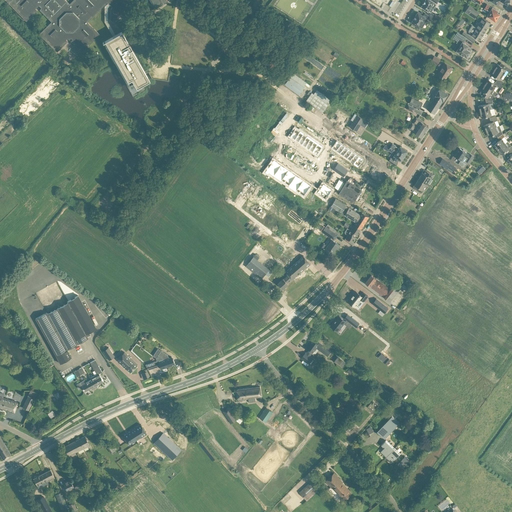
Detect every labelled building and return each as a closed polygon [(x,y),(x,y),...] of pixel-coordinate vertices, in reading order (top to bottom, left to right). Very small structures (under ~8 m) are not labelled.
[(112,7),(110,9),(110,20),(112,22),(130,4),(126,0),(5,0),(26,21),(37,10),(35,8),(39,5),(41,8),(39,10),(51,22),(39,34),(57,52),(68,41),(66,39),(67,38),(69,40),(71,38),(72,39),(70,41),(81,52),(99,34),(87,22),(107,2),(112,7)] [(428,11),(431,13),(434,7),(437,3),(438,0),(425,0),(425,1),(425,0),(423,3),(424,3),(422,6),(421,6),(422,7),(422,6),(428,10),(428,11)] [(487,16),(495,21),(500,14),(497,12),(498,11),(487,4),(484,8),(487,10),(487,9),(490,11),(487,16)] [(479,11),(469,5),(466,9),(477,16),(479,11)] [(445,13),(441,11),(438,15),(435,13),(433,17),(440,21),(442,18),(445,13)] [(414,18),(411,22),(419,27),(426,17),(418,12),(415,16),(414,15),(413,17),(414,18)] [(475,27),(484,32),(490,22),(482,17),(479,23),(478,22),(475,26),(475,27)] [(472,25),(469,30),(473,33),(472,35),(480,40),(480,39),(481,39),(481,38),(481,37),(482,35),(483,35),(484,34),(484,33),(484,32),(475,27),(475,26),(472,25)] [(129,43),(127,44),(124,39),(125,38),(121,31),(104,41),(107,46),(105,47),(114,62),(116,60),(128,81),(130,79),(133,84),(147,76),(131,48),(129,43)] [(461,34),(463,36),(469,39),(471,36),(463,31),(461,34)] [(511,39),(511,37),(508,35),(503,42),(508,46),(511,39)] [(460,40),(453,50),(458,53),(459,52),(463,54),(463,55),(464,55),(467,57),(468,56),(469,56),(471,53),(470,53),(471,51),(469,50),(471,47),(460,40)] [(436,64),(440,59),(434,56),(431,61),(436,64)] [(442,76),(442,77),(443,77),(445,78),(448,72),(450,73),(453,68),(445,63),(438,74),(442,76)] [(511,69),(506,66),(504,68),(498,64),(497,64),(495,67),(495,68),(494,69),(503,75),(506,70),(509,72),(511,69)] [(500,79),(503,75),(494,69),(493,71),(493,70),(491,73),(491,74),(498,78),(496,81),(502,85),(501,84),(503,81),(500,79)] [(305,87),(304,87),(305,86),(304,85),(306,82),(293,73),(290,77),(285,84),(299,95),(305,87)] [(502,85),(496,81),(494,83),(488,79),(488,80),(487,79),(485,82),(486,83),(485,84),(493,90),(496,85),(501,88),(502,85)] [(482,89),(484,91),(482,94),(486,97),(485,98),(492,99),(497,92),(493,90),(485,84),(484,86),(483,85),(481,89),(482,89)] [(440,88),(433,99),(427,108),(434,113),(442,101),(442,102),(448,93),(440,88)] [(317,90),(314,94),(312,92),(306,100),(322,112),(328,104),(326,103),(328,101),(329,99),(317,90)] [(412,97),(409,103),(420,108),(423,103),(412,97)] [(493,103),(492,99),(485,98),(486,104),(479,106),(478,106),(479,110),(480,110),(480,111),(490,109),(489,104),(493,103)] [(423,112),(408,104),(406,109),(413,112),(414,111),(421,115),(423,112)] [(497,117),(496,117),(494,108),(490,109),(480,111),(481,113),(480,113),(481,117),(482,117),(489,115),(490,119),(497,117)] [(357,114),(357,115),(355,113),(353,116),(355,118),(350,126),(357,130),(364,119),(357,114)] [(426,132),(428,128),(428,126),(421,122),(422,121),(423,121),(416,117),(412,123),(418,127),(426,132)] [(486,131),(499,125),(497,120),(498,120),(497,117),(490,119),(491,122),(484,125),(483,126),(485,129),(486,129),(486,131)] [(422,137),(426,132),(418,127),(412,123),(409,128),(414,132),(422,137)] [(497,137),(503,134),(499,125),(486,131),(487,132),(486,133),(488,136),(489,136),(496,133),(497,137)] [(295,139),(300,131),(300,130),(300,131),(295,128),(290,136),(295,139)] [(298,141),(304,133),(300,131),(295,139),(298,141)] [(302,144),(308,135),(307,135),(307,136),(303,134),(304,133),(298,141),(302,144)] [(502,139),(507,135),(505,133),(503,134),(497,137),(500,140),(494,145),(493,145),(496,148),(498,149),(505,143),(502,139)] [(305,146),(311,138),(308,135),(302,144),(305,146)] [(309,149),(315,140),(311,138),(305,146),(309,149)] [(312,151),(318,143),(315,140),(309,149),(312,151)] [(336,151),(341,143),(337,140),(334,144),(332,147),(336,151)] [(511,144),(511,146),(508,141),(505,143),(498,149),(499,151),(498,151),(500,154),(501,154),(507,149),(509,152),(511,149),(511,144)] [(317,154),(323,146),(318,143),(312,151),(317,154),(316,154),(317,154)] [(340,153),(345,146),(341,143),(336,151),(340,153)] [(391,146),(404,155),(407,151),(400,146),(399,148),(395,146),(396,145),(393,143),(391,146)] [(391,146),(390,147),(386,144),(383,148),(388,151),(389,150),(392,153),(393,152),(395,153),(392,158),(391,157),(388,161),(395,165),(397,162),(396,161),(398,158),(401,160),(404,155),(391,146)] [(343,155),(348,148),(345,146),(340,153),(343,155)] [(347,158),(352,151),(348,148),(343,155),(347,158)] [(460,148),(457,153),(455,156),(455,157),(454,156),(454,157),(457,158),(458,157),(461,160),(460,160),(466,164),(464,163),(466,160),(469,163),(473,156),(470,154),(469,155),(466,153),(466,152),(465,152),(466,151),(463,149),(463,150),(460,148)] [(350,160),(355,153),(352,151),(347,158),(350,160)] [(353,164),(359,155),(355,153),(350,160),(354,163),(353,164)] [(358,167),(364,158),(363,158),(359,155),(353,164),(358,167)] [(278,169),(281,165),(278,163),(274,159),(265,172),(268,174),(269,173),(273,176),(278,169)] [(447,161),(443,166),(453,172),(456,167),(447,161)] [(338,163),(334,168),(344,175),(348,170),(338,163)] [(281,181),(288,170),(284,167),(281,165),(278,169),(273,176),(281,181)] [(483,166),(477,171),(480,174),(485,169),(483,166)] [(293,179),(296,175),(293,173),(288,170),(281,181),(282,180),(289,185),(288,186),(293,179)] [(419,179),(426,183),(430,178),(431,178),(433,175),(426,170),(424,173),(423,172),(419,179)] [(295,191),(303,180),(299,177),(296,175),(293,179),(288,186),(295,191)] [(347,180),(339,193),(354,202),(362,189),(357,186),(358,184),(349,178),(348,180),(347,180)] [(422,189),(426,183),(419,179),(415,185),(416,185),(414,188),(421,193),(424,190),(422,189)] [(303,180),(295,191),(296,191),(296,190),(304,195),(308,189),(311,185),(308,183),(303,180)] [(321,186),(317,193),(320,195),(320,194),(323,197),(325,194),(328,196),(332,190),(324,184),(322,187),(321,186)] [(346,205),(335,198),(331,205),(336,209),(342,212),(346,205)] [(357,217),(365,222),(369,217),(362,212),(360,214),(349,207),(347,211),(354,216),(357,218),(357,217)] [(297,225),(303,218),(294,209),(287,216),(297,225)] [(364,224),(365,222),(357,217),(357,218),(354,216),(347,211),(344,214),(356,222),(354,224),(361,229),(362,227),(363,227),(364,225),(364,224)] [(357,234),(361,229),(354,224),(350,230),(357,234)] [(326,227),(322,232),(329,237),(331,238),(333,239),(332,240),(334,241),(338,235),(329,229),(326,227)] [(357,234),(350,230),(347,228),(345,231),(345,232),(345,233),(347,235),(346,237),(352,242),(356,237),(355,236),(356,234),(357,235),(357,234)] [(280,260),(287,247),(270,236),(262,250),(280,260)] [(340,245),(334,241),(332,240),(325,250),(331,254),(336,247),(338,249),(340,245)] [(307,247),(304,244),(302,243),(301,245),(309,252),(312,248),(308,246),(308,247),(307,246),(307,247)] [(283,278),(278,283),(283,289),(288,284),(287,282),(292,278),(292,279),(304,269),(310,263),(304,256),(304,255),(286,271),(289,274),(284,279),(283,278)] [(254,256),(246,266),(261,279),(265,274),(269,276),(272,272),(269,269),(270,269),(254,256)] [(32,272),(34,274),(32,277),(34,279),(44,270),(39,265),(32,272)] [(365,283),(384,297),(390,289),(371,275),(365,283)] [(390,289),(384,297),(391,302),(402,287),(402,286),(396,282),(390,289)] [(402,286),(402,287),(409,291),(411,289),(404,283),(402,286)] [(356,291),(348,301),(355,307),(361,299),(364,301),(368,296),(363,292),(361,295),(356,291)] [(78,295),(67,301),(68,302),(47,313),(46,312),(35,318),(60,363),(71,357),(67,349),(88,337),(87,336),(90,334),(89,332),(96,328),(78,295)] [(380,326),(385,319),(362,301),(354,312),(359,316),(362,312),(380,326)] [(380,302),(376,306),(381,310),(384,313),(388,308),(380,302)] [(346,321),(339,315),(331,326),(338,331),(344,324),(346,321)] [(351,317),(348,321),(353,325),(356,327),(359,323),(351,317)] [(408,350),(423,340),(413,325),(398,335),(408,350)] [(304,359),(309,363),(312,358),(310,355),(312,352),(313,353),(316,348),(327,356),(331,351),(318,342),(317,343),(312,340),(306,348),(309,350),(306,353),(306,352),(304,355),(302,358),(304,359)] [(108,347),(102,351),(109,360),(114,356),(108,347)] [(157,348),(152,355),(155,357),(159,355),(165,359),(164,359),(167,367),(175,364),(174,362),(173,359),(172,357),(169,358),(167,354),(161,350),(157,348)] [(130,372),(136,365),(130,359),(131,358),(124,352),(117,359),(130,372)] [(387,358),(382,353),(378,357),(383,362),(387,358)] [(343,367),(346,362),(340,358),(340,357),(336,354),(332,360),(336,363),(336,362),(343,367)] [(157,360),(145,364),(148,370),(160,366),(160,369),(167,367),(164,359),(165,359),(159,355),(155,357),(157,360)] [(95,360),(90,362),(96,374),(92,376),(94,380),(93,380),(95,385),(103,381),(99,373),(102,371),(98,365),(95,360)] [(82,367),(74,371),(76,377),(85,372),(82,367)] [(84,380),(80,383),(81,386),(82,387),(84,391),(95,385),(93,380),(94,380),(92,376),(90,378),(91,379),(86,382),(84,380)] [(249,402),(256,401),(255,398),(261,397),(260,386),(236,389),(238,400),(248,399),(249,402)] [(0,407),(14,412),(17,402),(11,400),(11,401),(8,400),(8,399),(3,397),(4,394),(0,392),(0,407)] [(25,402),(22,407),(28,410),(31,404),(34,399),(28,396),(25,402)] [(367,406),(373,411),(379,405),(373,400),(367,406)] [(331,405),(327,409),(333,415),(337,411),(331,405)] [(223,411),(224,412),(231,423),(237,419),(230,407),(223,411)] [(266,422),(273,412),(266,407),(259,417),(266,422)] [(400,423),(392,415),(377,431),(376,430),(376,431),(384,439),(400,423)] [(117,434),(134,424),(129,416),(113,426),(117,434)] [(141,424),(123,435),(129,445),(146,433),(141,424)] [(163,433),(154,442),(167,455),(177,445),(163,433)] [(0,436),(0,454),(3,459),(11,454),(0,436)] [(64,447),(68,455),(89,444),(85,436),(64,447)] [(386,456),(394,448),(386,440),(381,445),(384,448),(382,450),(381,451),(386,456)] [(394,448),(386,456),(392,462),(400,453),(394,448)] [(404,456),(398,464),(403,468),(410,461),(404,456)] [(151,475),(157,471),(153,466),(147,470),(151,475)] [(42,474),(46,482),(55,477),(50,469),(42,474)] [(334,473),(326,481),(332,487),(332,486),(344,499),(351,493),(348,489),(347,490),(340,482),(341,481),(334,473)] [(38,486),(46,482),(42,474),(37,476),(36,476),(34,477),(34,478),(33,478),(37,485),(38,486)] [(66,490),(72,487),(75,493),(80,491),(77,485),(73,486),(70,479),(63,483),(66,490)] [(299,494),(304,498),(307,501),(318,490),(310,483),(299,494)] [(55,494),(60,507),(65,505),(60,492),(55,494)] [(43,496),(37,500),(43,511),(48,511),(51,510),(43,496)] [(68,505),(71,511),(76,509),(73,502),(68,505)]
